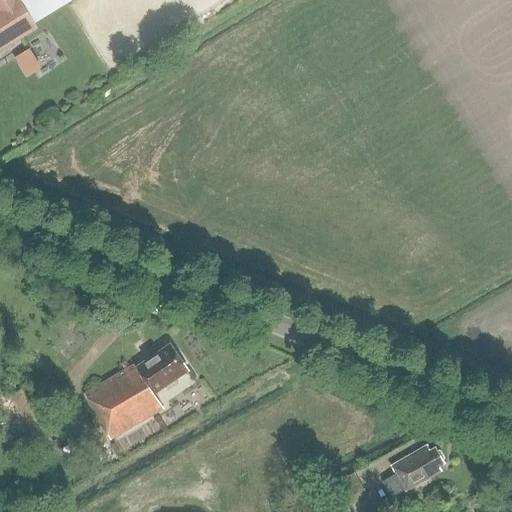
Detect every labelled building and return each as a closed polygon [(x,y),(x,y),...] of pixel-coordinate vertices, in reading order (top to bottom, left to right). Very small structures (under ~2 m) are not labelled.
[(0,0),(0,51),(36,29),(28,17),(56,0),(59,5),(67,0),(19,0),(18,1),(17,0),(0,0)] [(35,47),(19,56),(31,77),(47,67),(35,47)] [(110,441),(163,409),(154,395),(188,372),(170,345),(136,368),(134,366),(84,395),(110,441)] [(9,394),(26,423),(41,449),(64,436),(31,381),(9,394)] [(391,467),(396,475),(383,482),(392,498),(405,491),(406,492),(441,472),(439,467),(444,464),(435,449),(430,452),(427,447),(391,467)] [(342,511),(367,497),(352,470),(327,483),(342,511)]
